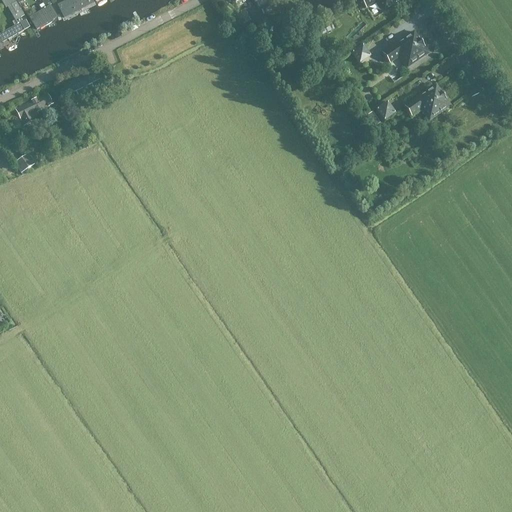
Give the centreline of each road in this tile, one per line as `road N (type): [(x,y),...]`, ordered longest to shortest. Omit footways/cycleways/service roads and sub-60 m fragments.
road 1 (unclassified): [(0,100),(201,0)]
road 2 (track): [(171,238),(0,342)]
